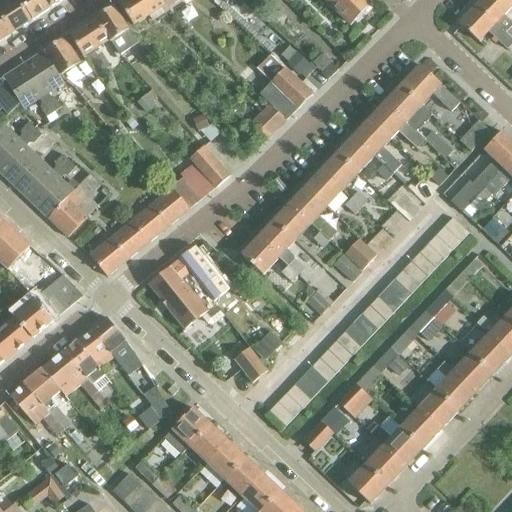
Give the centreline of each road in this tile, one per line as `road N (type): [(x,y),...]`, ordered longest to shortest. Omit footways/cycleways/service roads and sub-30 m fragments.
road 1 (residential): [(112,295),(264,167),(411,21)]
road 2 (residential): [(337,511),(112,295)]
road 3 (residential): [(511,374),(408,488),(409,511)]
road 4 (residential): [(112,295),(0,195)]
road 5 (residential): [(112,295),(0,390)]
road 6 (residential): [(511,113),(411,21)]
